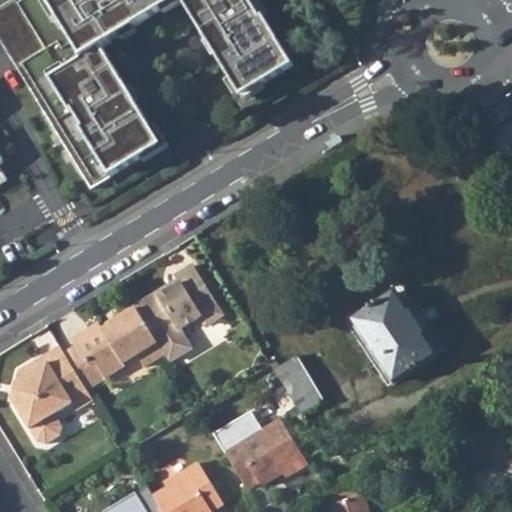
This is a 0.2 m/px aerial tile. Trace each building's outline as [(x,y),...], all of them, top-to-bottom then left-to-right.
[(9,0),(0,6),(0,34),(94,186),(165,142),(105,45),(114,39),(113,38),(161,8),(156,1),(158,0),(186,0),(244,93),(296,60),(258,0),(9,0)] [(6,160),(0,149),(0,183),(10,178),(1,163),(6,160)] [(166,356),(170,363),(192,349),(180,330),(200,317),(206,326),(223,316),(193,266),(176,277),(178,281),(180,284),(170,290),(168,287),(136,307),(137,310),(166,356)] [(178,281),(168,287),(170,290),(180,284),(178,281)] [(395,294),(354,321),(395,384),(437,356),(395,294)] [(100,325),(73,341),(77,347),(94,372),(100,369),(107,380),(109,384),(129,371),(125,365),(138,356),(146,368),(166,356),(137,310),(104,331),(100,325)] [(65,356),(87,392),(107,380),(100,369),(94,372),(77,347),(65,355),(65,356)] [(60,348),(44,358),(50,366),(65,356),(65,355),(60,348)] [(87,392),(65,356),(50,366),(44,358),(19,373),(16,387),(19,388),(16,397),(13,399),(12,402),(38,444),(46,446),(61,438),(63,429),(55,416),(72,405),(77,413),(94,402),(87,392)] [(275,359),(269,362),(271,364),(301,416),(324,401),(297,356),(280,367),(275,359)] [(213,434),(222,449),(260,426),(251,412),(213,434)] [(260,426),(222,449),(247,490),(259,483),(262,487),(283,474),(286,479),(308,465),(281,420),(263,431),(260,426)] [(168,489),(154,497),(163,511),(212,511),(224,505),(199,464),(166,484),(168,489)] [(329,488),(333,505),(366,496),(362,480),(329,488)] [(331,511),(370,511),(366,496),(333,505),(330,506),(331,511)]
